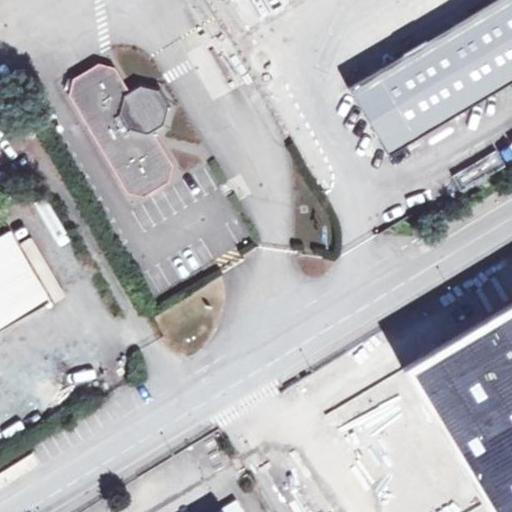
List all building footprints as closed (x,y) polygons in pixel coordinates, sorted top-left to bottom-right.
[(511,0),(491,0),(351,84),(392,152),(511,80),(511,0)] [(161,149),(156,140),(153,135),(164,128),(168,113),(158,95),(141,91),(131,97),(117,73),(98,69),(74,82),(71,99),(128,198),(145,201),(168,187),(173,169),(161,149)] [(10,232),(0,238),(0,329),(50,301),(10,232)] [(511,321),(468,347),(511,418),(511,321)] [(287,402),(342,511),(452,511),(376,358),(287,402)] [(216,511),(241,511),(242,511),(234,498),(215,509),(216,511)]
